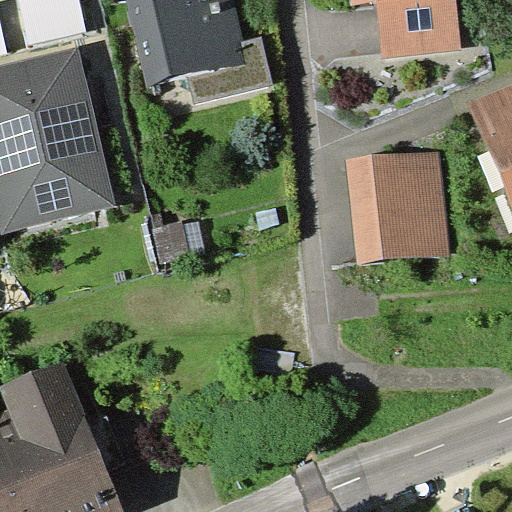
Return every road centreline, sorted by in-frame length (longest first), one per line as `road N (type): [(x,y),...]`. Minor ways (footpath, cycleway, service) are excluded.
road 1 (residential): [(511,383),(348,372),(307,329),(300,136),(283,0)]
road 2 (secondary): [(511,421),(300,511)]
